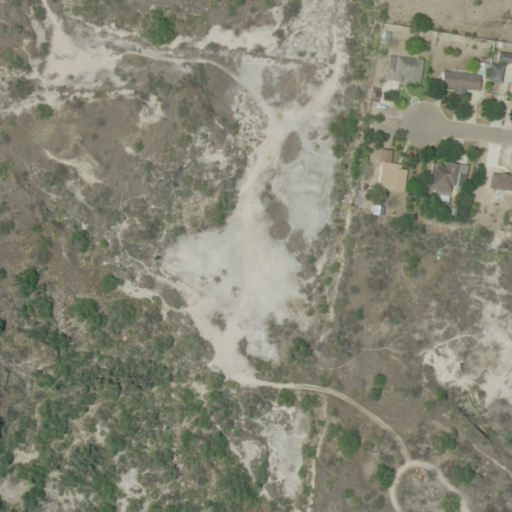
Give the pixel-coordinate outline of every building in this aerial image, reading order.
[(511,53),(499,54),(499,62),(511,62),(511,53)] [(423,59),(397,56),(393,80),(420,83),(423,59)] [(488,82),(501,83),(503,65),(490,64),(488,82)] [(478,92),(480,75),(443,71),(441,88),(478,92)] [(429,192),(456,195),(459,164),(432,162),(429,192)] [(406,192),(406,165),(380,164),(379,192),(406,192)] [(507,195),(509,171),(486,169),(484,192),(507,195)]
